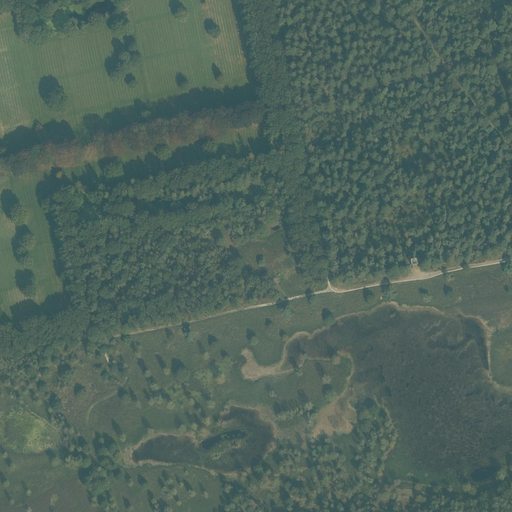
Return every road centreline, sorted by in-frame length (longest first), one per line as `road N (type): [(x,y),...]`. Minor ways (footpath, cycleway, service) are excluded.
road 1 (track): [(511,480),(478,494),(383,495),(291,511)]
road 2 (track): [(118,511),(88,434),(88,410),(127,379),(125,369),(108,362),(107,337)]
road 3 (track): [(107,337),(290,299)]
road 4 (track): [(331,290),(511,258)]
road 5 (track): [(448,71),(293,108)]
